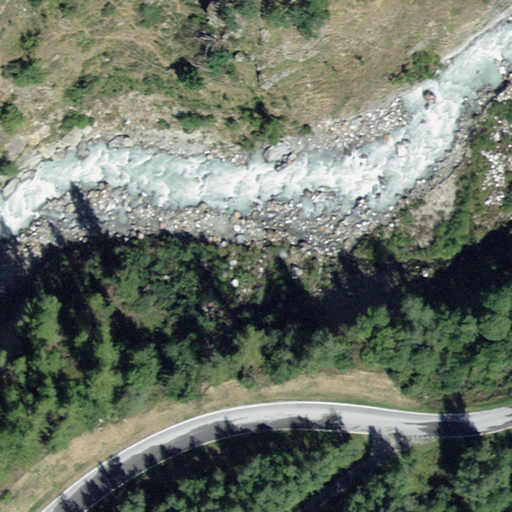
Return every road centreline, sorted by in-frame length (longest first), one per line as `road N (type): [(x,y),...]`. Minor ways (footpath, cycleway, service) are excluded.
road 1 (unclassified): [(69,511),(133,462),(234,423),(365,419),(455,428),(511,420)]
road 2 (track): [(426,425),(312,511)]
